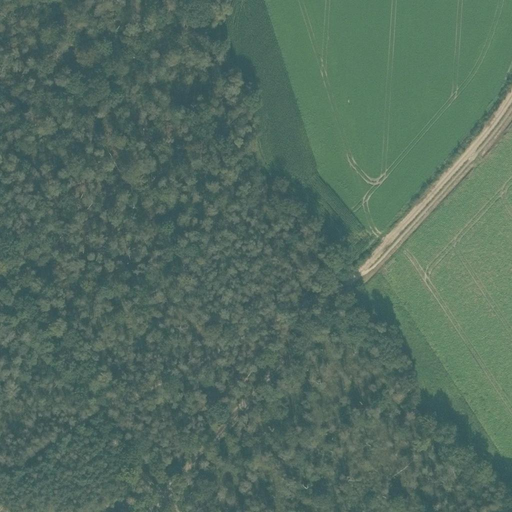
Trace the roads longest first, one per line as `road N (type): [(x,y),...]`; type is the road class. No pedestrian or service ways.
road 1 (track): [(355,277),(166,496)]
road 2 (track): [(355,277),(511,94)]
road 3 (track): [(97,411),(17,275),(0,219)]
